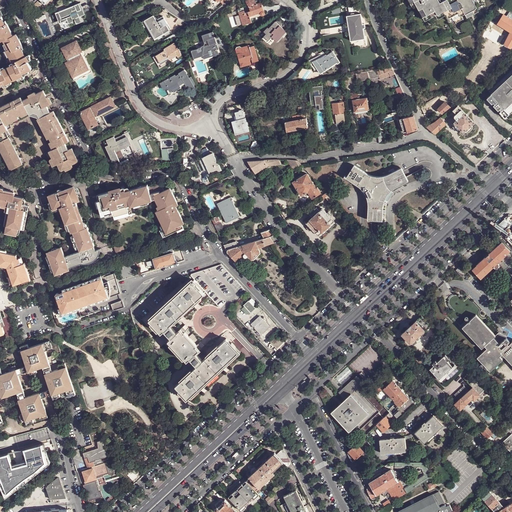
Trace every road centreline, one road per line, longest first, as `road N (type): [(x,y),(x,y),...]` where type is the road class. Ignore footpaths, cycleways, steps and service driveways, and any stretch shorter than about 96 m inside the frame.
road 1 (residential): [(298,339),(111,511)]
road 2 (residential): [(511,478),(375,332)]
road 3 (residential): [(426,133),(309,157),(235,159)]
road 4 (residential): [(375,332),(511,204)]
road 5 (secondary): [(359,313),(495,187)]
road 6 (residential): [(477,171),(344,298)]
road 7 (secondary): [(146,511),(279,388)]
road 8 (residential): [(344,298),(279,227),(235,159)]
road 9 (residential): [(220,255),(174,175),(110,177),(93,167)]
road 10 (residential): [(108,24),(135,98),(154,119),(178,128),(214,125)]
road 11 (residential): [(93,167),(21,20)]
road 12 (residential): [(214,125),(222,99),(295,65),(307,36),(304,17)]
road 13 (residential): [(368,0),(426,133)]
road 14 (unclassified): [(370,511),(312,392)]
road 15 (residential): [(183,511),(278,424)]
